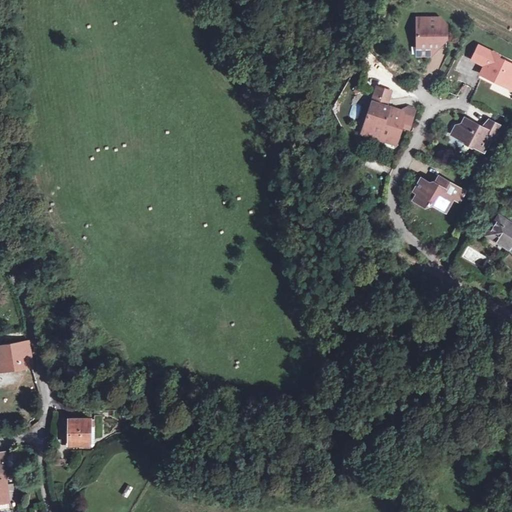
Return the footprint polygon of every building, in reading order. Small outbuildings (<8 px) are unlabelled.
[(417,25),(417,54),(428,54),(429,56),(439,46),(440,36),(446,36),(447,25),(417,25)] [(479,46),(473,60),(486,66),(482,73),(510,86),(511,81),(511,63),(499,58),(500,56),(479,46)] [(460,99),(470,101),(473,87),(463,85),(460,99)] [(364,126),(364,129),(372,131),(370,136),(388,142),(389,137),(397,140),(403,123),(410,125),(413,115),(412,115),(413,109),(407,107),(402,110),(401,111),(386,106),(391,91),(377,87),(371,104),(364,126)] [(364,126),(371,104),(368,103),(361,125),(364,126)] [(462,123),(458,130),(461,139),(483,151),(491,136),(498,140),(504,128),(489,120),(484,130),(480,128),(481,126),(465,118),(462,123)] [(456,124),(451,134),(461,139),(458,130),(462,123),(456,124)] [(421,179),(414,191),(417,193),(414,199),(419,202),(424,204),(430,205),(430,202),(435,202),(438,202),(440,201),(442,200),(449,204),(453,197),(459,188),(439,177),(435,183),(433,182),(429,183),(421,179)] [(459,188),(453,197),(459,201),(464,192),(459,188)] [(445,211),(449,204),(442,200),(440,201),(438,202),(435,202),(430,202),(445,211)] [(511,224),(499,216),(488,234),(510,249),(511,250),(511,224)] [(29,340),(0,344),(0,369),(32,365),(29,340)] [(69,419),(69,445),(90,445),(90,419),(69,419)] [(6,470),(0,470),(0,509),(10,509),(8,501),(6,484),(7,483),(6,470)] [(128,484),(122,494),(127,497),(133,487),(128,484)]
